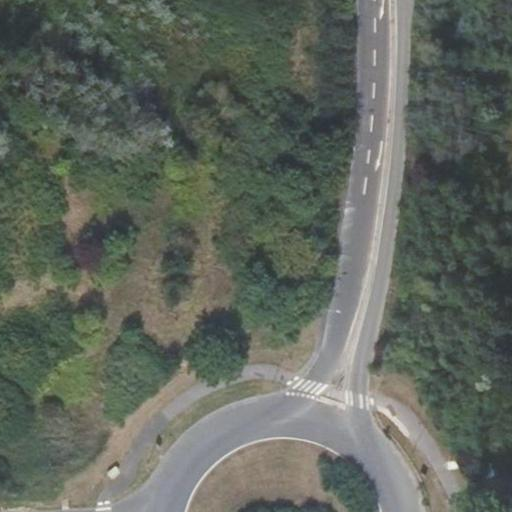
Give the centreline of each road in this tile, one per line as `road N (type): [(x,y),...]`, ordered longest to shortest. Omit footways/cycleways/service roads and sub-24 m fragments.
road 1 (tertiary): [(358,440),(355,371),(393,193),(405,0)]
road 2 (tertiary): [(376,0),(369,141),(347,298),(319,370),(281,414)]
road 3 (tertiary): [(281,414),(207,437),(178,464),(157,508)]
